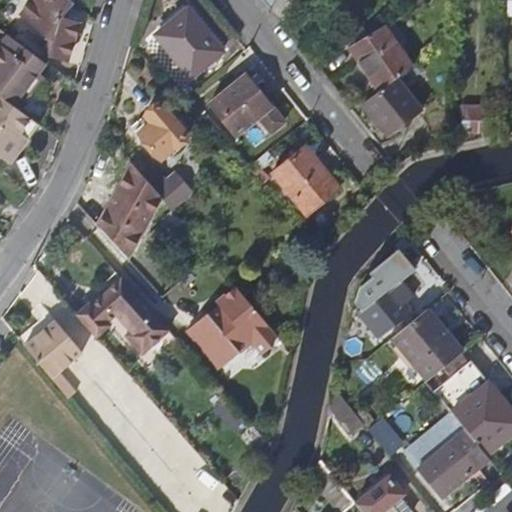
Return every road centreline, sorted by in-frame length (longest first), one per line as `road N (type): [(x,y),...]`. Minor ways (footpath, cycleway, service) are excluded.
road 1 (residential): [(0,270),(76,146),(117,0)]
road 2 (residential): [(364,169),(225,0)]
road 3 (residential): [(427,239),(511,342)]
